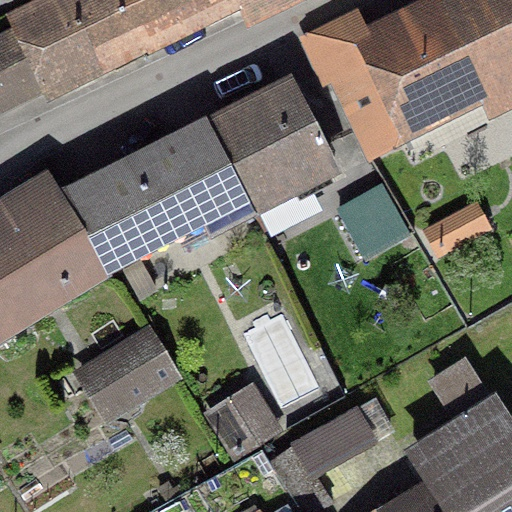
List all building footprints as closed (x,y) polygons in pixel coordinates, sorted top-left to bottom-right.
[(87,74),(138,49),(114,0),(67,0),(8,29),(13,38),(0,44),(0,103),(34,85),(40,97),(76,80),(69,65),(80,60),(87,74)] [(114,0),(138,49),(234,2),(233,0),(114,0)] [(511,0),(465,0),(365,49),(351,19),(299,43),(320,86),(327,83),(364,162),(402,143),(395,130),(511,70),(511,0)] [(283,92),(205,131),(248,214),(326,175),(283,92)] [(205,235),(248,214),(205,131),(58,203),(100,269),(197,219),(205,235)] [(360,261),(404,236),(379,192),(335,217),(360,261)] [(0,329),(100,269),(58,203),(0,238),(0,329)] [(424,236),(435,256),(482,231),(471,211),(424,236)] [(119,411),(170,380),(144,337),(93,368),(119,411)] [(511,511),(511,441),(490,407),(486,409),(459,367),(429,386),(457,428),(409,460),(430,493),(400,511),(511,511)] [(234,459),(272,436),(248,398),(210,422),(234,459)] [(316,511),(326,506),(307,478),(366,445),(351,417),(290,451),(267,466),(296,511),(316,511)]
